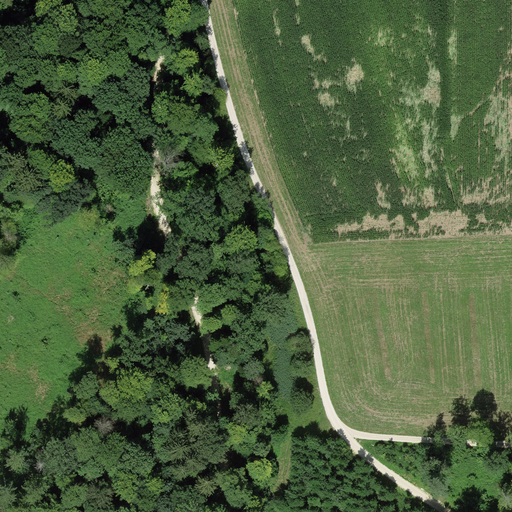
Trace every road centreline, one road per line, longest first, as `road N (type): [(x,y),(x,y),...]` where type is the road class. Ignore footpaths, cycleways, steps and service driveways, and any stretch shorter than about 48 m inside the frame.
road 1 (track): [(511,443),(359,442),(340,434),(299,288),(238,142),(202,0)]
road 2 (track): [(158,0),(153,186),(200,328),(224,511)]
road 3 (track): [(340,434),(398,483),(450,511)]
